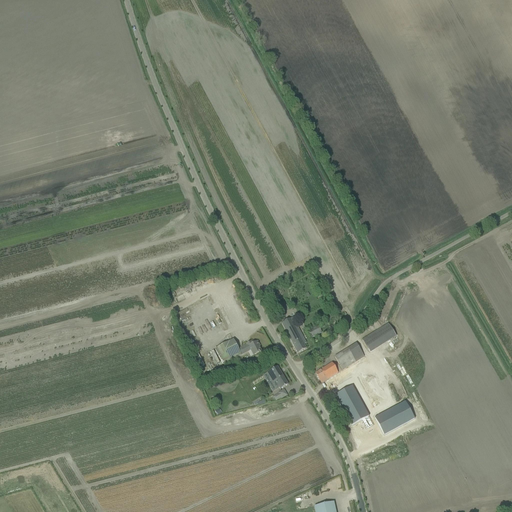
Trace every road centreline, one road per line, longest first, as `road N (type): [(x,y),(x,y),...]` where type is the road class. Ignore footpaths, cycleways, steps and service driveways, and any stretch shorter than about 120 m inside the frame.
road 1 (unclassified): [(293,367),(207,207),(125,0)]
road 2 (unclassified): [(293,367),(343,340),(397,272),(511,211)]
road 3 (track): [(0,219),(192,171)]
road 4 (unclassified): [(354,477),(293,367)]
